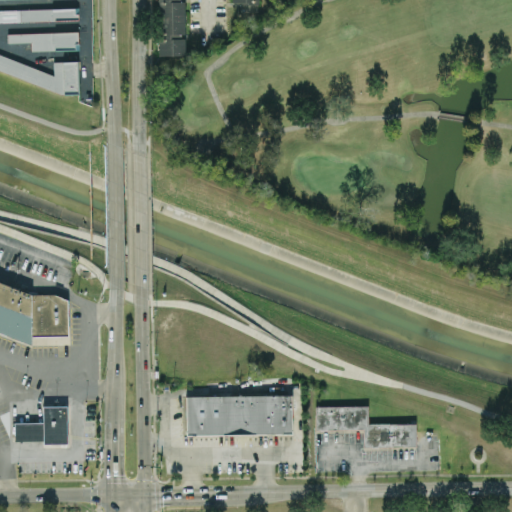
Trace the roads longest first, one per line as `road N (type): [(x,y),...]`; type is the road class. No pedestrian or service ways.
road 1 (secondary): [(511,490),(218,495)]
road 2 (secondary): [(143,496),(141,286)]
road 3 (secondary): [(115,128),(117,278)]
road 4 (secondary): [(141,286),(139,138)]
road 5 (secondary): [(117,278),(117,423)]
road 6 (secondary): [(139,138),(137,0)]
road 7 (secondary): [(111,0),(115,128)]
